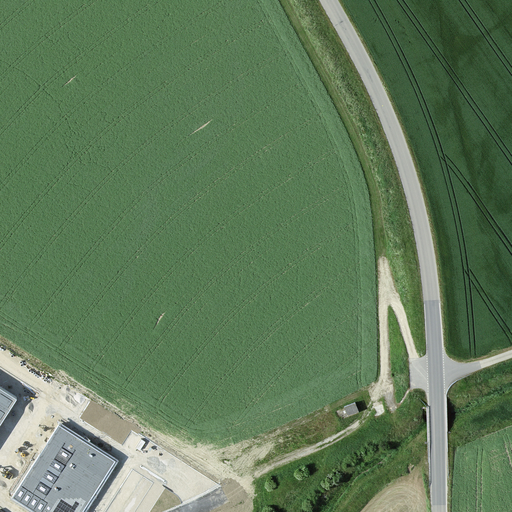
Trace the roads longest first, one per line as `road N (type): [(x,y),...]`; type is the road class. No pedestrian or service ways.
road 1 (tertiary): [(439,511),(431,266),(376,66),(338,0)]
road 2 (track): [(511,353),(437,379),(380,252),(373,192),(283,0)]
road 3 (track): [(380,252),(384,374),(367,412),(349,431),(222,498)]
